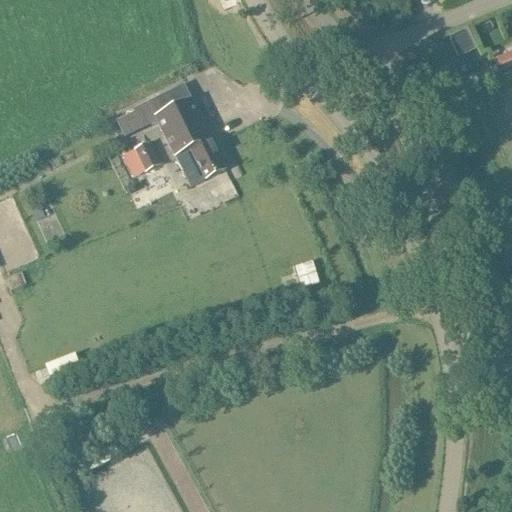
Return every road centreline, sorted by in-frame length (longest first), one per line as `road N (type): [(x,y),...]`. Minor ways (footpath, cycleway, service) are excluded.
road 1 (unclassified): [(258,0),(388,194),(434,293)]
road 2 (unclassified): [(434,293),(436,231),(423,185),(391,105),(357,61)]
road 3 (unclassified): [(450,511),(451,401),(434,293)]
road 4 (unclassified): [(357,61),(493,0)]
